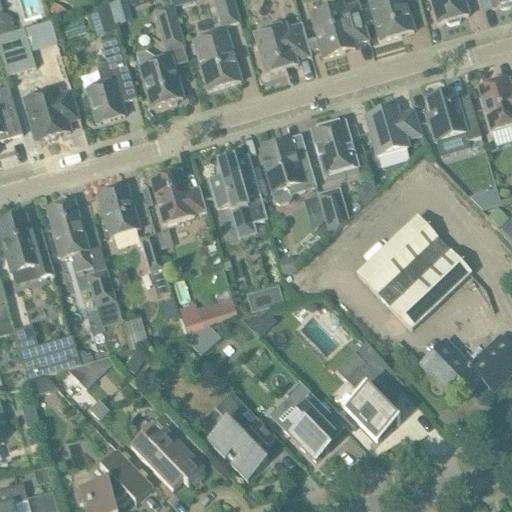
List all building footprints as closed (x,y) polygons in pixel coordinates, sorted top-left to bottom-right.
[(192,0),(169,0),(172,8),(173,11),(194,5),(192,0)] [(239,25),(231,0),(214,0),(223,30),(239,25)] [(414,35),(403,0),(368,0),(381,44),(414,35)] [(460,24),(461,21),(468,19),(463,0),(430,0),(433,8),(438,27),(446,25),(449,27),(460,24)] [(505,12),(510,11),(511,8),(511,0),(488,0),(492,12),(500,9),(501,11),(505,12)] [(62,20),(66,14),(54,6),(50,14),(61,21),(62,20)] [(323,61),(356,51),(354,47),(369,43),(364,23),(359,6),(344,10),(343,8),(311,18),(318,42),(323,61)] [(112,18),(109,7),(89,13),(97,39),(117,33),(112,18)] [(173,11),(172,8),(156,13),(167,53),(184,48),(173,11)] [(9,17),(1,15),(0,14),(0,37),(14,33),(9,17)] [(266,78),(297,68),(296,64),(312,59),(306,40),(302,27),(287,32),(286,29),(254,38),(260,58),(266,78)] [(241,85),(226,35),(194,44),(208,94),(241,85)] [(117,91),(132,87),(119,41),(101,47),(108,69),(97,72),(102,89),(87,93),(97,127),(125,119),(117,91)] [(155,60),(146,55),(136,57),(152,111),(168,106),(171,108),(177,106),(179,103),(183,102),(171,60),(156,65),(155,60)] [(511,87),(500,90),(499,85),(478,91),(484,110),(491,135),(511,128),(511,87)] [(23,138),(9,90),(0,92),(0,141),(1,144),(23,138)] [(59,98),(58,93),(25,102),(37,144),(70,135),(66,121),(77,118),(79,121),(80,121),(72,95),(59,98)] [(450,104),(448,95),(427,102),(432,118),(428,119),(435,145),(465,136),(467,145),(481,140),(474,118),(469,99),(450,104)] [(399,118),(397,111),(365,120),(377,159),(408,150),(406,142),(422,138),(415,114),(399,118)] [(358,171),(345,126),(311,135),(325,180),(358,171)] [(293,197),(308,192),(316,190),(307,157),(301,138),(299,139),(300,140),(301,142),(260,154),(272,196),(275,205),(279,207),(289,204),(293,197)] [(268,223),(249,159),(234,163),(234,162),(217,167),(221,180),(209,184),(217,212),(230,208),(234,223),(249,219),(252,228),(268,223)] [(187,194),(181,173),(150,182),(164,228),(188,221),(187,220),(207,215),(200,190),(187,194)] [(140,232),(128,189),(98,198),(110,241),(140,232)] [(349,223),(339,191),(319,197),(331,239),(349,223)] [(469,200),(481,214),(501,208),(496,193),(469,200)] [(89,254),(74,204),(46,213),(61,263),(72,259),(77,275),(93,270),(88,255),(89,254)] [(380,300),(439,244),(437,242),(437,241),(417,220),(357,277),(377,298),(378,298),(380,300)] [(17,225),(16,222),(0,226),(0,236),(3,246),(12,277),(34,270),(37,282),(54,277),(42,234),(30,237),(26,223),(17,225)] [(165,272),(155,238),(140,242),(150,277),(165,272)] [(380,300),(391,311),(390,312),(411,333),(471,277),(450,255),(439,244),(380,300)] [(296,273),(293,260),(279,263),(283,278),(294,275),(296,273)] [(116,305),(107,274),(88,279),(97,310),(116,305)] [(278,288),(246,296),(251,315),(283,307),(278,288)] [(177,313),(184,338),(202,333),(196,312),(195,307),(177,313)] [(303,313),(297,323),(309,323),(303,313)] [(267,314),(241,322),(259,342),(277,325),(267,314)] [(14,337),(14,334),(10,321),(0,324),(0,332),(2,340),(14,337)] [(148,349),(141,321),(123,326),(131,353),(148,349)] [(28,385),(45,379),(46,379),(46,378),(81,369),(79,364),(77,356),(73,340),(38,350),(32,329),(14,334),(14,337),(28,385)] [(511,377),(511,353),(500,340),(470,368),(446,344),(421,368),(439,387),(451,375),(469,394),(482,382),(494,394),(511,377)] [(351,352),(347,348),(346,349),(350,353),(351,354),(357,360),(340,377),(352,390),(332,409),(346,424),(350,420),(369,440),(392,417),(375,399),(390,384),(380,374),(386,368),(362,341),(351,352)] [(135,354),(124,370),(134,378),(146,361),(135,354)] [(81,369),(93,365),(92,361),(82,355),(77,356),(79,364),(81,369)] [(97,364),(82,369),(96,384),(114,367),(108,361),(97,364)] [(45,379),(28,385),(32,399),(58,392),(45,379)] [(300,413),(282,431),(316,465),(331,450),(326,446),(334,438),(322,426),(330,417),(299,385),(298,386),(286,399),(300,413)] [(276,443),(277,443),(232,396),(215,412),(227,424),(207,443),(225,461),(228,458),(234,465),(232,468),(248,484),(268,465),(257,454),(263,448),(266,452),(276,443)] [(99,403),(89,413),(99,424),(110,414),(99,403)] [(40,428),(33,406),(21,410),(27,432),(40,428)] [(205,458),(166,417),(156,426),(164,435),(154,445),(145,436),(131,450),(173,494),(183,484),(188,489),(204,474),(196,466),(205,458)] [(153,490),(117,454),(100,470),(111,482),(109,484),(77,493),(81,507),(84,506),(85,511),(116,511),(123,510),(131,502),(136,507),(153,490)] [(48,471),(33,475),(37,490),(52,486),(48,471)] [(0,511),(14,511),(13,506),(27,502),(23,489),(0,495),(0,511)]
